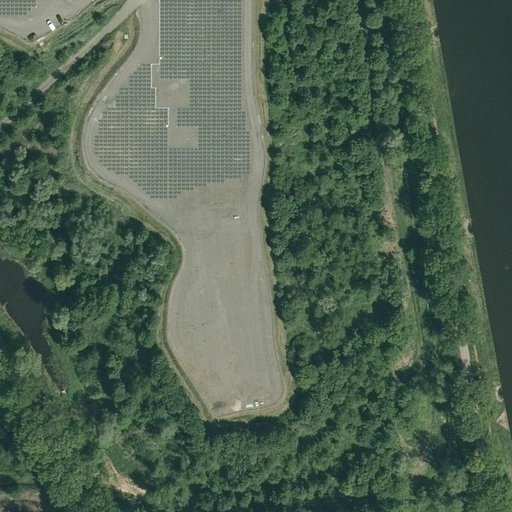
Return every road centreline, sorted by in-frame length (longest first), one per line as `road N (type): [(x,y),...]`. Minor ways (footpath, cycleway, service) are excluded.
road 1 (unclassified): [(492,511),(402,0)]
road 2 (unknown): [(104,511),(0,342)]
road 3 (unknown): [(0,122),(131,17),(139,0)]
